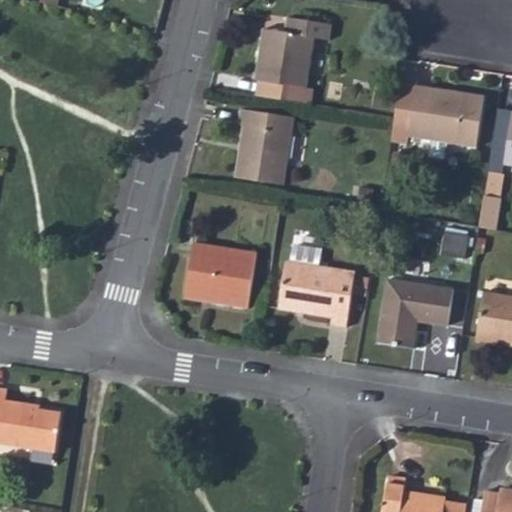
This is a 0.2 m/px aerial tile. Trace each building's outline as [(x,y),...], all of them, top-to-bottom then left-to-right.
[(257,95),(317,104),(318,89),(313,85),(321,37),(334,40),(337,24),(291,16),(287,31),(266,29),(257,95)] [(479,97),(411,85),(412,78),(399,75),(387,141),(401,144),(402,134),(473,146),(479,97)] [(294,118),(240,109),(239,125),(244,125),(238,176),(283,184),(294,118)] [(511,112),(509,112),(501,167),(511,168),(511,112)] [(500,199),(483,197),(478,227),(495,230),(500,199)] [(322,248),(291,244),(289,263),(286,262),(279,310),(330,317),(331,324),(344,326),(353,269),(320,265),(322,248)] [(253,255),(190,246),(182,301),(244,310),(253,255)] [(448,288),(383,279),(373,345),(406,350),(411,321),(442,325),(448,288)] [(511,292),(485,289),(478,337),(511,342),(511,292)] [(11,397),(0,394),(0,446),(56,455),(61,416),(23,410),(22,407),(10,405),(11,397)] [(466,511),(469,502),(449,499),(449,496),(406,490),(408,477),(391,474),(385,511),(466,511)] [(511,511),(511,487),(499,485),(497,491),(484,490),(481,511),(511,511)]
